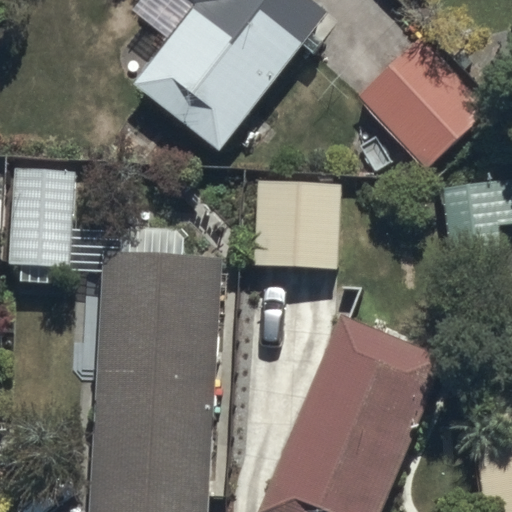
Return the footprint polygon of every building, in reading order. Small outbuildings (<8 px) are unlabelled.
[(332,30),(292,0),(189,0),(206,12),(138,101),(226,168),(332,30)] [(492,123),(420,49),(359,114),(429,185),(492,123)] [(20,172),(17,282),(78,283),(79,247),(92,248),(93,210),(83,210),(83,174),(20,172)] [(350,192),(259,187),(257,279),(348,282),(350,192)] [(511,195),(445,204),(460,313),(511,305),(511,298),(504,240),(511,238),(511,195)] [(192,256),(179,243),(120,240),(118,272),(108,270),(97,511),(214,511),(226,276),(191,274),(192,256)] [(389,511),(448,376),(346,332),(269,511),(389,511)] [(511,511),(511,438),(501,439),(502,450),(478,453),(485,511),(511,511)]
